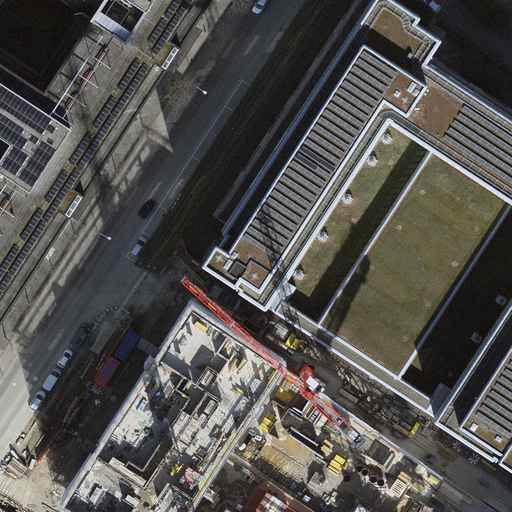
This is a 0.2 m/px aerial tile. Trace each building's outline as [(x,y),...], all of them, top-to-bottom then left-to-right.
[(0,0),(0,171),(66,214),(162,68),(57,0),(0,0)] [(207,0),(57,0),(162,68),(207,0)] [(196,262),(200,264),(234,286),(234,287),(490,456),(490,455),(511,468),(511,111),(427,55),(439,38),(413,21),(417,15),(393,0),(349,0),(208,215),(224,226),(215,241),(211,239),(196,262)] [(511,78),(450,38),(443,47),(505,87),(511,78)] [(0,314),(66,214),(0,171),(0,314)] [(187,511),(280,368),(192,311),(65,508),(71,511),(187,511)]
